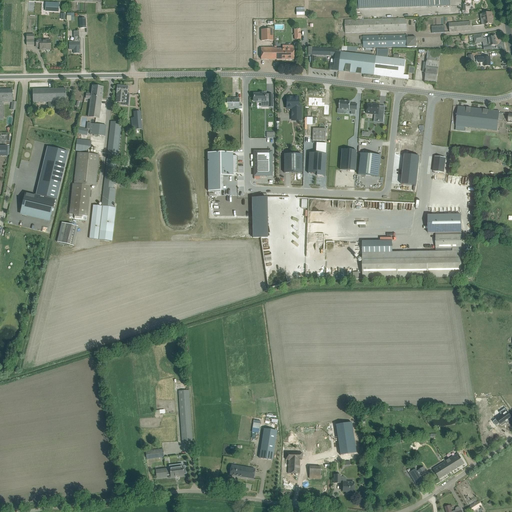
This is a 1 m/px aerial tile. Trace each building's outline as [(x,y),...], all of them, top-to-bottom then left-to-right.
[(355,0),(356,9),(359,9),(450,6),(450,0),(355,0)] [(47,2),(46,11),(59,11),(59,2),(47,2)] [(482,14),(484,25),(492,24),(491,17),(492,17),(492,13),(482,14)] [(407,19),(356,21),(356,17),(353,18),(353,21),(345,21),(345,33),(407,31),(407,19)] [(450,33),(471,31),(470,22),(449,24),(450,33)] [(261,41),(273,41),(273,29),(261,30),(261,41)] [(475,43),(484,42),(482,35),(474,36),(475,43)] [(79,54),(79,49),(80,49),(79,36),(75,36),(75,42),(69,42),(69,50),(74,49),(74,54),(79,54)] [(407,38),(407,36),(363,37),(360,37),(360,40),(363,40),(363,45),(359,45),(359,47),(363,47),(363,48),(408,47),(417,47),(417,38),(407,38)] [(487,46),(484,46),(484,51),(492,49),(492,46),(497,45),(495,37),(490,37),(488,38),(486,38),(487,46)] [(51,50),(51,45),(51,40),(36,40),(36,41),(36,46),(40,46),(40,50),(51,50)] [(261,54),(261,59),(276,60),(276,49),(276,46),(274,46),(274,48),(261,48),(261,54)] [(308,48),(308,55),(312,55),(331,56),(335,56),(334,63),(331,63),(330,65),(330,70),(339,71),(343,72),(343,68),(339,68),(341,52),(342,47),(337,47),(335,47),(335,49),(331,49),(312,48),(312,47),(308,47),(308,48)] [(276,49),(276,60),(294,60),(294,55),(294,49),(293,49),(282,49),(282,48),(281,48),(281,49),(276,49)] [(341,52),(339,68),(343,68),(343,72),(364,74),(363,78),(380,80),(380,77),(381,76),(408,79),(409,76),(404,75),(405,60),(399,59),(400,55),(394,55),(393,59),(387,58),(388,49),(378,49),(377,56),(376,56),(341,52)] [(437,83),(437,78),(440,52),(428,50),(425,81),(437,83)] [(490,66),(490,58),(484,58),(478,58),(478,62),(480,62),(480,66),(484,66),(484,67),(490,66)] [(117,90),(116,101),(119,102),(119,105),(128,106),(129,94),(127,94),(127,91),(128,86),(117,85),(117,90)] [(99,118),(102,92),(103,87),(92,86),(91,94),(87,94),(86,98),(91,99),(88,117),(99,118)] [(12,90),(0,89),(0,121),(4,121),(4,103),(4,99),(13,98),(12,95),(12,90)] [(56,107),(56,100),(66,100),(66,89),(33,90),(33,102),(48,102),(48,107),(56,107)] [(254,93),(254,101),(257,101),(257,103),(261,103),(269,103),(269,107),(273,107),(273,99),(266,99),(266,94),(266,93),(263,93),(260,93),(254,93)] [(310,97),(309,106),(325,107),(324,115),(329,115),(330,105),(326,104),(326,101),(324,101),(324,98),(310,97)] [(232,99),(227,99),(227,105),(236,105),(236,107),(236,109),(242,109),(242,105),(242,104),(239,104),(239,100),(232,100),(232,99)] [(287,99),(287,107),(293,107),(294,120),(301,120),(301,108),(301,106),(298,106),(298,99),(287,99)] [(339,109),(339,110),(349,110),(351,111),(351,115),(355,115),(355,113),(355,110),(356,109),(354,109),(353,109),(354,109),(354,105),(350,105),(350,104),(350,102),(340,101),(339,108),(339,109)] [(368,104),(367,113),(372,114),(375,114),(377,115),(376,118),(383,118),(382,121),(383,121),(384,112),(379,111),(379,106),(379,105),(375,104),(375,105),(368,104)] [(465,127),(497,131),(499,111),(458,106),(456,126),(465,127)] [(132,130),(142,129),(141,117),(131,118),(132,130)] [(116,189),(113,189),(116,159),(115,159),(116,151),(117,151),(119,124),(110,123),(107,150),(108,151),(107,158),(105,179),(101,206),(94,205),(90,238),(112,241),(116,208),(113,208),(116,189)] [(105,136),(106,126),(91,124),(90,134),(105,136)] [(86,136),(88,130),(78,128),(77,134),(86,136)] [(90,153),(90,152),(91,141),(77,139),(76,151),(90,153)] [(318,153),(308,153),(309,173),(318,173),(320,173),(320,176),(325,176),(325,146),(318,146),(318,153)] [(47,147),(36,196),(40,197),(55,200),(56,201),(68,152),(47,147)] [(254,152),(254,176),(272,176),(272,152),(254,152)] [(77,153),(74,184),(72,183),(69,214),(74,214),(74,216),(75,217),(74,219),(82,220),(82,217),(82,216),(88,216),(91,186),(96,187),(99,155),(77,153)] [(233,153),(208,153),(208,191),(220,191),(220,176),(233,176),(233,173),(237,173),(237,156),(233,156),(233,153)] [(342,153),(341,175),(354,175),(356,153),(342,153)] [(381,156),(360,153),(358,175),(379,177),(381,156)] [(302,154),(284,154),(284,173),(302,173),(302,154)] [(404,155),(401,184),(416,186),(419,156),(404,155)] [(435,157),(433,172),(444,173),(446,158),(435,157)] [(25,193),(21,213),(50,220),(55,200),(40,197),(36,196),(25,193)] [(220,198),(221,234),(231,234),(241,234),(241,197),(230,198),(220,198)] [(435,233),(461,233),(461,214),(427,215),(428,233),(435,233)] [(78,226),(76,226),(71,225),(63,223),(58,243),(73,246),(78,226)] [(392,241),(362,241),(363,278),(462,277),(461,233),(435,233),(436,249),(452,248),(452,252),(392,253),(392,241)] [(345,383),(330,385),(340,456),(353,454),(345,397),(340,397),(340,393),(346,392),(345,383)] [(326,389),(308,391),(317,460),(334,458),(326,389)] [(178,392),(182,442),(192,441),(189,391),(178,392)] [(277,413),(270,413),(271,426),(279,426),(279,421),(278,421),(277,413)] [(511,420),(510,417),(493,427),(497,434),(503,430),(504,431),(510,428),(511,429),(511,428),(511,420)] [(264,429),(259,458),(272,460),(277,431),(264,429)] [(465,445),(464,443),(457,447),(459,452),(469,446),(467,443),(465,445)] [(147,460),(164,458),(163,449),(145,451),(147,460)] [(299,474),(300,460),(302,460),(302,453),(286,452),(286,460),(289,460),(288,474),(299,474)] [(450,459),(445,461),(452,472),(464,464),(462,460),(459,454),(458,453),(450,459)] [(445,461),(433,469),(437,475),(440,479),(452,472),(445,461)] [(185,466),(183,467),(178,467),(178,465),(173,465),(174,468),(169,468),(170,470),(166,471),(166,469),(157,470),(156,471),(157,478),(167,477),(166,476),(170,475),(171,477),(184,475),(184,474),(186,474),(185,466)] [(230,475),(253,479),(255,469),(231,465),(230,475)] [(320,479),(321,474),(321,467),(310,466),(309,478),(320,479)] [(415,468),(410,471),(417,482),(423,479),(421,476),(418,471),(415,468)] [(421,476),(427,473),(423,468),(418,471),(421,476)] [(334,475),(334,478),(334,483),(340,483),(340,481),(343,481),(343,492),(346,492),(347,492),(347,494),(354,494),(354,489),(354,482),(346,482),(346,479),(345,477),(340,477),(340,475),(334,475)] [(473,511),(482,506),(479,501),(470,507),(473,511)]
